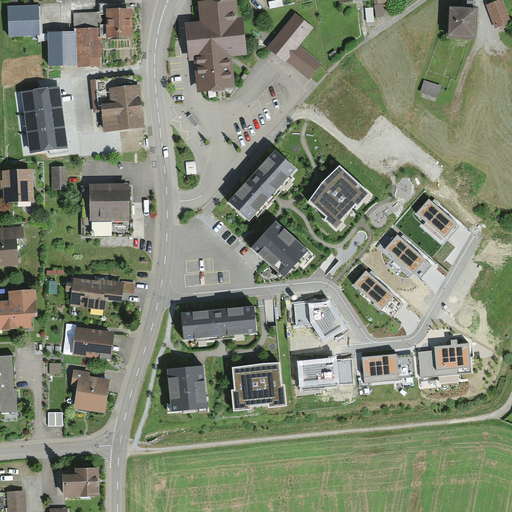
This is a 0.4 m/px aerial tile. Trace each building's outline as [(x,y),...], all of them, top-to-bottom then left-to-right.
[(195,61),(199,93),(233,90),(230,57),(248,55),(244,17),(238,17),(236,0),(226,0),(200,3),(202,22),(186,24),(190,62),(195,61)] [(282,0),(281,0),(269,2),(270,10),(284,7),(282,0)] [(511,23),(503,0),(499,0),(488,4),(496,29),(511,23)] [(39,7),(8,7),(8,36),(40,36),(39,7)] [(374,9),(366,9),(367,26),(375,26),(374,9)] [(478,10),(451,9),(450,39),(477,40),(478,10)] [(132,11),(107,12),(107,14),(107,39),(107,40),(133,40),(132,11)] [(75,33),(49,34),(49,68),(78,67),(78,69),(101,68),(101,58),(103,58),(102,39),(107,39),(107,14),(74,14),(75,33)] [(269,49),(310,81),(323,65),(300,47),(314,29),(296,15),(269,49)] [(102,114),(105,133),(146,129),(141,87),(139,88),(138,77),(90,81),(94,114),(102,114)] [(442,86),(425,81),(421,94),(438,99),(442,86)] [(60,87),(22,91),(30,153),(68,148),(67,140),(64,118),(62,96),(60,87)] [(275,150),(228,201),(249,220),(254,214),(258,218),(295,178),(291,175),(296,169),(275,150)] [(323,182),(309,202),(325,217),(323,219),(336,231),(345,222),(342,219),(355,205),(358,207),(370,193),(340,166),(323,182)] [(65,168),(52,168),(51,189),(64,189),(65,168)] [(34,169),(3,171),(3,173),(0,172),(0,179),(0,183),(1,184),(2,190),(4,190),(5,203),(36,202),(34,169)] [(84,185),(85,238),(133,237),(131,184),(84,185)] [(429,200),(417,213),(445,238),(457,224),(435,204),(429,200)] [(276,222),(252,248),(284,276),(308,250),(276,222)] [(0,266),(20,265),(19,241),(26,240),(26,228),(0,228),(0,266)] [(397,235),(385,250),(414,275),(426,261),(397,235)] [(511,254),(486,249),(482,265),(479,277),(511,284),(511,254)] [(353,285),(382,310),(394,295),(372,276),(366,271),(353,285)] [(72,293),(71,307),(106,311),(107,301),(123,303),(124,293),(135,294),(136,284),(99,279),(99,282),(74,279),(74,283),(68,282),(66,292),(72,293)] [(9,302),(0,302),(0,331),(32,330),(32,319),(38,319),(37,290),(8,291),(9,302)] [(501,300),(464,291),(455,322),(492,332),(501,300)] [(316,303),(294,305),(296,326),(312,325),(325,345),(349,329),(330,302),(316,303)] [(255,306),(181,312),(183,340),(257,334),(255,306)] [(115,333),(76,328),(73,356),(102,359),(103,354),(112,355),(115,333)] [(436,351),(419,352),(422,378),(471,373),(468,343),(458,345),(457,340),(451,341),(452,346),(435,348),(436,351)] [(415,376),(412,355),(397,356),(397,354),(361,357),(364,384),(399,381),(399,378),(415,376)] [(0,415),(20,414),(19,390),(15,390),(14,357),(0,356),(0,415)] [(351,361),(337,363),(337,357),(296,362),(300,392),(340,387),(340,384),(353,383),(351,361)] [(207,364),(165,369),(170,416),(212,411),(207,364)] [(281,364),(234,367),(236,391),(232,391),(234,412),(251,411),(250,406),(270,405),(270,408),(289,406),(287,386),(282,386),(281,364)] [(75,370),(72,386),(79,388),(75,409),(106,415),(112,381),(92,378),(93,373),(75,370)] [(63,413),(49,413),(50,427),(64,427),(63,413)] [(63,474),(64,498),(101,497),(100,468),(76,468),(76,474),(63,474)] [(27,511),(26,492),(7,493),(8,511),(27,511)]
